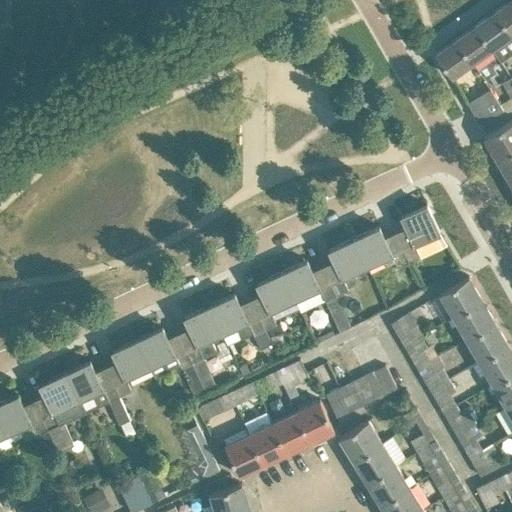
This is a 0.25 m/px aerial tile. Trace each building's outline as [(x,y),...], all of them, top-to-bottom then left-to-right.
[(511,33),(511,32),(511,0),(507,0),(494,10),(511,33)] [(511,51),(511,33),(494,10),(475,23),(492,47),(500,60),(511,51)] [(472,61),(492,47),(475,23),(455,37),(472,61)] [(452,76),(472,61),(455,37),(435,52),(452,76)] [(511,76),(502,81),(511,97),(511,96),(511,76)] [(503,109),(491,87),(467,101),(480,123),(503,109)] [(511,147),(511,119),(484,136),(496,157),(511,147)] [(508,177),(511,175),(511,147),(496,157),(508,177)] [(406,225),(395,230),(410,261),(421,256),(446,244),(440,231),(427,203),(401,215),(406,225)] [(410,261),(395,230),(385,236),(380,225),(354,237),(368,265),(392,253),(399,266),(410,261)] [(343,276),(368,265),(354,237),(329,248),(334,259),(323,264),(338,295),(349,289),(343,276)] [(320,287),(340,331),(351,326),(337,295),(338,295),(323,264),(312,269),(307,258),(282,270),(295,298),(320,287)] [(262,292),(251,297),(265,328),(267,327),(275,324),(277,323),(270,310),(295,298),(282,270),(257,282),(262,292)] [(453,314),(482,297),(469,275),(440,292),(453,314)] [(265,328),(251,297),(240,303),(235,292),(210,304),(223,332),(236,326),(241,337),(253,332),(260,348),(272,342),(265,328)] [(466,337),(496,320),(482,297),(453,314),(466,337)] [(211,337),(223,332),(210,304),(185,315),(190,326),(179,331),(207,391),(217,386),(210,370),(211,370),(204,356),(217,350),(211,337)] [(404,343),(421,333),(423,332),(409,311),(391,321),(404,343)] [(479,359),(509,342),(496,320),(466,337),(479,359)] [(163,325),(138,337),(151,365),(163,360),(176,354),(179,361),(182,367),(194,362),(179,331),(168,336),(163,325)] [(417,366),(430,358),(424,347),(428,345),(421,333),(404,343),(417,366)] [(151,365),(138,337),(112,349),(117,360),(106,365),(120,396),(132,390),(126,377),(151,365)] [(511,347),(509,342),(479,359),(486,371),(493,382),(511,370),(511,347)] [(277,368),(283,381),(286,389),(295,385),(291,377),(307,370),(306,370),(301,357),(277,368)] [(430,388),(449,377),(443,365),(436,369),(430,358),(417,366),(430,388)] [(91,359),(65,371),(78,399),(92,393),(97,405),(109,400),(120,423),(130,418),(120,396),(106,365),(95,370),(91,359)] [(386,392),(397,386),(386,364),(375,369),(386,392)] [(271,387),(283,381),(277,368),(265,374),(271,387)] [(375,397),(386,392),(375,369),(364,374),(375,397)] [(506,405),(511,401),(511,370),(493,382),(506,405)] [(60,423),(54,410),(78,399),(65,371),(40,383),(45,393),(34,398),(48,429),(52,437),(53,437),(59,450),(71,445),(73,438),(65,421),(60,423)] [(363,402),(375,397),(364,374),(352,380),(363,402)] [(443,411),(457,403),(450,392),(456,389),(449,377),(430,388),(443,411)] [(230,390),(236,403),(259,392),(253,379),(230,390)] [(351,408),(363,402),(352,380),(340,386),(351,408)] [(337,415),(351,408),(340,386),(327,392),(337,415)] [(224,408),(236,403),(230,390),(218,395),(224,408)] [(48,429),(34,398),(23,403),(18,393),(0,401),(0,419),(6,432),(31,421),(37,434),(48,429)] [(335,428),(334,426),(320,397),(296,409),(310,439),(333,428),(334,429),(335,428)] [(457,434),(477,422),(476,421),(480,418),(474,408),(470,410),(467,405),(460,409),(457,403),(443,411),(457,434)] [(417,420),(424,416),(417,405),(397,416),(404,427),(416,419),(417,420)] [(287,450),(310,439),(296,409),(272,420),(287,450)] [(354,457),(382,440),(368,418),(339,436),(340,437),(341,436),(354,457)] [(263,461),(287,450),(272,420),(249,431),(263,461)] [(477,422),(457,434),(470,456),(483,448),(476,437),(483,433),(477,422)] [(201,472),(188,479),(190,483),(203,476),(220,468),(197,423),(189,427),(190,429),(192,429),(207,461),(203,472),(201,472)] [(240,472),(263,461),(249,431),(225,443),(240,474),(241,473),(240,472)] [(423,431),(410,438),(417,450),(429,442),(423,431)] [(430,473),(450,461),(436,438),(429,442),(417,450),(430,473)] [(368,480),(396,463),(382,440),(354,457),(368,480)] [(483,448),(470,456),(480,474),(504,463),(504,462),(493,443),(483,448)] [(443,494),(462,482),(450,461),(430,473),(443,494)] [(151,500),(165,494),(160,484),(159,484),(150,463),(136,469),(151,500)] [(382,502),(410,485),(396,463),(368,480),(382,502)] [(499,474),(506,487),(511,484),(511,470),(511,468),(499,474)] [(495,493),(506,487),(499,474),(475,485),(486,506),(498,500),(495,493)] [(216,511),(232,511),(249,507),(241,483),(242,483),(242,481),(210,492),(216,511)] [(462,482),(443,494),(449,506),(469,493),(462,482)] [(387,511),(415,511),(423,507),(410,485),(382,502),(387,511)] [(94,511),(111,504),(102,486),(83,496),(91,511),(94,511)]
